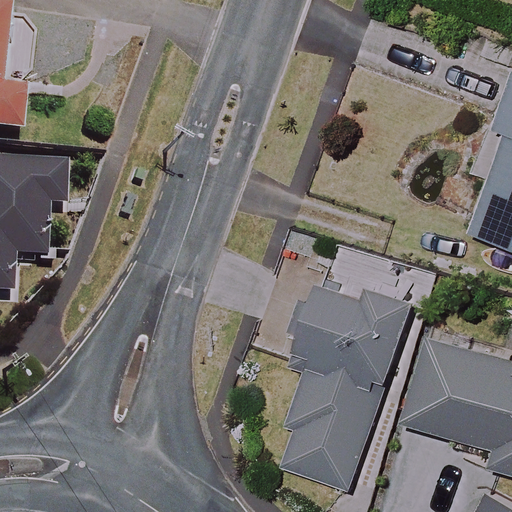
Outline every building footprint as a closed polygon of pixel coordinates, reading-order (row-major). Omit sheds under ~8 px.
[(0,43),(4,9),(0,8),(0,133),(16,135),(21,88),(0,85),(0,43)] [(511,104),(502,135),(511,138),(479,232),(511,243),(511,104)] [(367,301),(327,286),(299,364),(311,369),(290,426),(300,429),(286,467),(351,490),(417,304),(371,288),(367,301)] [(511,358),(437,335),(410,421),(500,449),(495,464),(511,469),(511,358)] [(511,511),(511,507),(489,496),(480,511),(511,511)]
